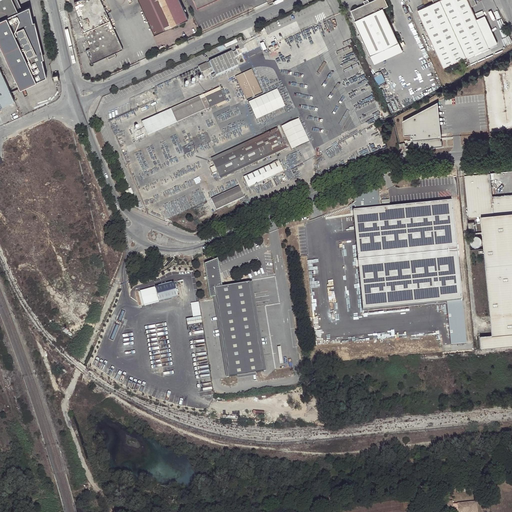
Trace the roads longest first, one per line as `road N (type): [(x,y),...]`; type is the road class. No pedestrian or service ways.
road 1 (tertiary): [(511,151),(395,164),(219,239)]
road 2 (track): [(121,270),(64,404),(110,511)]
road 3 (unclassified): [(106,86),(297,0)]
